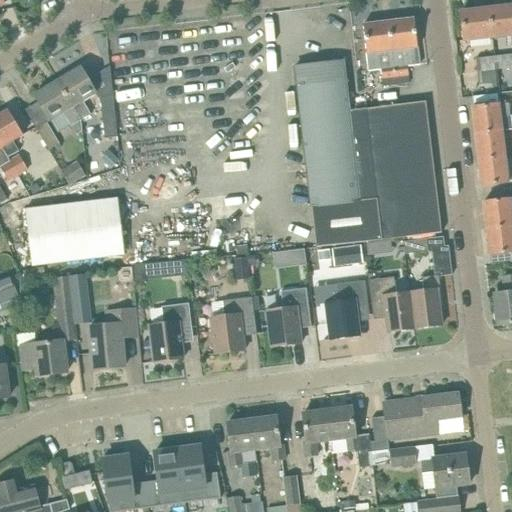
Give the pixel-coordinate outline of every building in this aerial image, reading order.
[(501,45),(500,36),(511,34),(511,6),(489,10),(492,37),(493,46),(501,45)] [(492,37),(489,10),(460,13),(464,40),(492,37)] [(388,22),(396,85),(409,84),(407,66),(419,65),(414,19),(388,22)] [(396,85),(388,22),(363,25),(368,71),(381,70),(383,86),(396,85)] [(511,54),(494,57),(496,70),(511,67),(511,54)] [(494,57),(476,59),(478,72),(496,70),(494,57)] [(312,207),(314,227),(316,247),(382,241),(441,233),(426,102),(366,109),(367,118),(350,120),(343,61),(295,67),(311,207),(312,207)] [(80,68),(57,81),(81,121),(90,115),(83,102),(96,94),(98,98),(100,98),(113,97),(110,67),(88,80),(80,68)] [(81,121),(57,81),(34,95),(50,121),(63,114),(71,126),(81,121)] [(497,95),(473,97),(474,107),(499,105),(497,95)] [(113,97),(100,98),(104,139),(117,138),(113,97)] [(475,134),(502,131),(500,118),(510,116),(508,103),(499,105),(474,107),(472,108),(475,134)] [(8,111),(0,115),(0,145),(7,157),(18,151),(12,141),(22,135),(8,111)] [(50,151),(60,145),(46,122),(36,128),(50,151)] [(502,131),(475,134),(478,160),(505,157),(502,131)] [(7,157),(0,145),(0,167),(8,181),(18,175),(9,159),(7,157)] [(18,154),(9,159),(18,175),(27,169),(18,154)] [(111,154),(104,162),(111,168),(119,160),(111,154)] [(505,157),(478,160),(482,186),(508,183),(505,157)] [(69,186),(85,176),(76,161),(60,171),(69,186)] [(29,188),(33,195),(40,191),(36,184),(29,188)] [(34,266),(126,254),(119,198),(27,209),(34,266)] [(487,229),(511,225),(511,216),(511,213),(511,212),(511,199),(510,200),(510,199),(484,202),(487,229)] [(511,225),(487,229),(490,255),(511,252),(511,225)] [(443,237),(427,239),(429,252),(429,254),(432,253),(435,276),(439,276),(451,274),(449,260),(448,247),(444,247),(443,237)] [(405,255),(429,252),(427,239),(403,243),(405,255)] [(375,243),(367,244),(369,256),(376,255),(375,243)] [(359,245),(332,249),(334,266),(361,262),(359,245)] [(304,250),(294,251),(296,266),(306,265),(304,250)] [(329,250),(318,251),(319,260),(330,259),(329,250)] [(237,259),(239,281),(250,280),(248,258),(237,259)] [(185,261),(167,262),(168,277),(186,276),(185,261)] [(68,274),(51,276),(54,303),(59,341),(76,339),(71,301),(70,293),(68,277),(68,274)] [(85,275),(68,277),(70,293),(87,291),(85,275)] [(410,293),(415,329),(442,326),(438,298),(441,298),(439,276),(435,276),(422,278),(424,292),(410,293)] [(415,329),(410,293),(396,295),(394,278),(369,281),(372,305),(383,303),(387,333),(415,329)] [(365,281),(337,285),(340,302),(325,304),(330,340),(359,336),(356,307),(368,305),(365,281)] [(13,285),(0,290),(0,307),(19,300),(13,285)] [(306,289),(281,292),(283,309),(267,311),(269,328),(271,348),(301,344),(297,314),(309,313),(306,289)] [(511,292),(494,295),(498,326),(511,323),(511,292)] [(223,301),(225,317),(210,319),(215,355),(245,351),(241,321),(255,319),(252,300),(252,298),(223,301)] [(192,328),(189,308),(188,303),(161,306),(163,324),(149,326),(151,340),(151,343),(152,351),(154,363),(183,359),(180,329),(192,328)] [(138,337),(136,317),(135,312),(106,314),(108,327),(89,329),(93,369),(125,367),(122,338),(138,337)] [(151,340),(144,341),(145,352),(152,351),(151,343),(151,340)] [(21,347),(21,351),(24,370),(37,369),(38,376),(67,373),(63,342),(21,347)] [(0,398),(9,397),(5,366),(0,366),(0,398)] [(385,417),(371,419),(375,443),(426,436),(438,435),(436,420),(461,417),(458,394),(422,399),(422,400),(416,401),(416,399),(383,404),(385,417)] [(327,411),(331,440),(346,438),(347,451),(357,450),(360,450),(359,444),(358,436),(355,437),(352,408),(327,411)] [(331,440),(327,411),(303,414),(306,443),(303,443),(305,457),(317,455),(316,442),(331,440)] [(252,420),(255,449),(271,447),(273,460),(284,458),(283,446),(280,446),(276,417),(252,420)] [(255,449),(252,420),(227,423),(231,452),(228,453),(230,465),(241,464),(240,451),(255,449)] [(369,435),(358,436),(359,444),(360,450),(357,450),(359,468),(373,467),(371,453),(369,442),(370,442),(369,435)] [(184,504),(221,499),(217,473),(205,475),(201,447),(193,448),(193,445),(177,447),(184,504)] [(148,508),(184,504),(177,447),(161,449),(161,453),(154,454),(157,481),(145,483),(148,508)] [(391,466),(417,463),(415,448),(389,451),(391,466)] [(122,511),(148,508),(145,483),(132,484),(129,457),(121,458),(121,455),(103,457),(104,460),(102,460),(109,511),(122,511)] [(466,455),(446,458),(421,461),(423,473),(433,472),(436,488),(470,484),(466,455)] [(58,464),(61,478),(69,476),(75,474),(71,461),(58,464)] [(64,490),(72,488),(69,476),(61,478),(64,490)] [(283,478),(287,506),(299,505),(295,477),(283,478)] [(0,511),(29,511),(35,511),(62,511),(69,510),(67,500),(39,507),(34,487),(19,491),(16,481),(0,484),(0,511)] [(420,511),(455,511),(453,496),(419,500),(420,511)] [(231,511),(263,511),(262,504),(241,507),(240,499),(230,500),(231,511)] [(354,501),(341,503),(341,511),(355,509),(354,501)]
